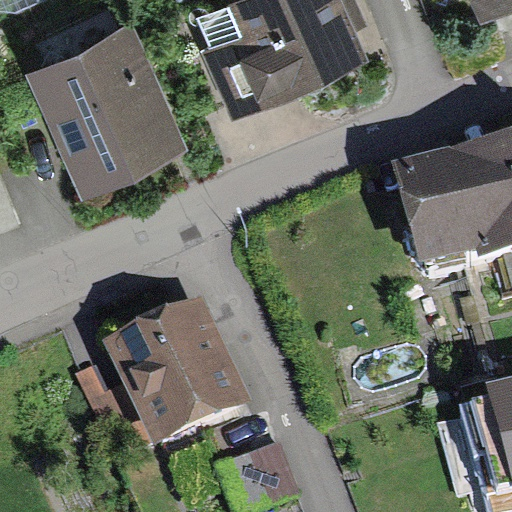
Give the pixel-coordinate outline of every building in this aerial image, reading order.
[(229,0),(191,16),(234,117),(368,61),(342,0),(229,0)] [(511,6),(511,0),(479,0),(488,18),(511,6)] [(31,64),(81,192),(185,152),(136,24),(31,64)] [(511,159),(400,189),(427,292),(511,269),(511,159)] [(133,421),(155,467),(253,421),(204,316),(109,360),(115,373),(81,388),(103,435),(133,421)] [(484,473),(494,511),(511,511),(511,408),(495,413),(509,466),(484,473)] [(223,477),(236,511),(282,511),(303,503),(283,453),(223,477)]
